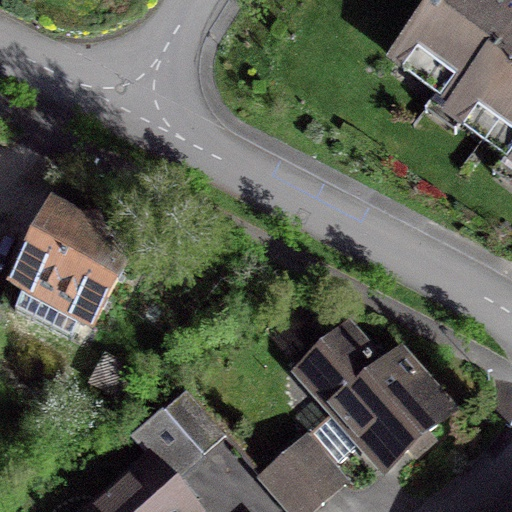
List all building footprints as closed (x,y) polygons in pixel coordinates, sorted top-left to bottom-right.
[(440,0),(404,48),(446,80),(437,93),(438,94),(507,0),(440,0)] [(511,0),(507,0),(438,94),(467,116),(462,123),(511,160),(511,0)] [(34,246),(16,281),(95,322),(129,255),(103,241),(97,222),(78,228),(51,214),(44,229),(30,232),(34,246)] [(385,470),(448,415),(406,368),(395,366),(382,375),(346,334),(301,374),(336,413),(362,443),(385,470)] [(95,511),(193,511),(171,486),(225,439),(185,394),(134,439),(154,461),(95,511)] [(289,511),(314,511),(345,486),(331,470),(362,443),(336,413),(261,480),(289,511)]
